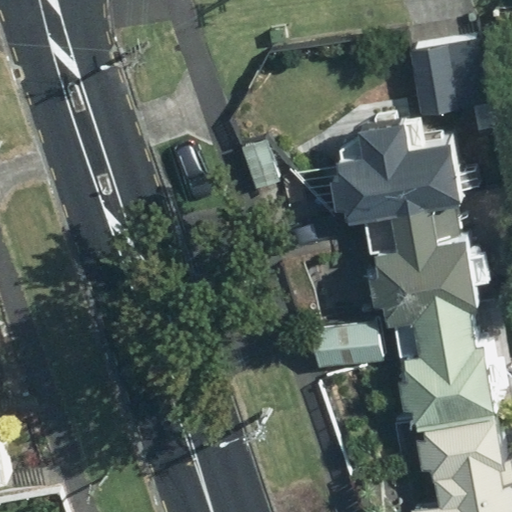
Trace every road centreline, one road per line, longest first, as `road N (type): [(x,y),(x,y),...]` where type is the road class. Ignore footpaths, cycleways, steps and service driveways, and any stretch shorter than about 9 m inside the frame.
road 1 (secondary): [(148,314),(78,190),(19,0)]
road 2 (secondary): [(82,0),(136,182),(148,314)]
road 3 (secondary): [(212,511),(148,314)]
